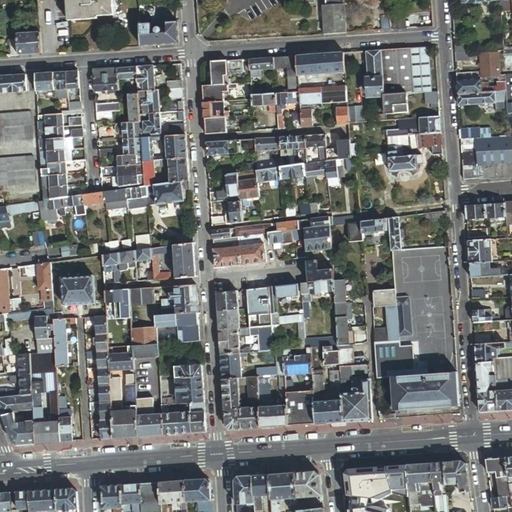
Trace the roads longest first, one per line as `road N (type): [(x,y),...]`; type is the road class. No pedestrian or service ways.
road 1 (residential): [(190,53),(445,34)]
road 2 (residential): [(456,197),(474,436)]
road 3 (residential): [(206,280),(190,53)]
road 4 (residential): [(218,455),(206,280)]
road 5 (residential): [(445,34),(456,197)]
road 6 (secondary): [(329,447),(474,436)]
road 7 (residential): [(85,60),(94,192)]
road 8 (secondary): [(88,464),(218,455)]
